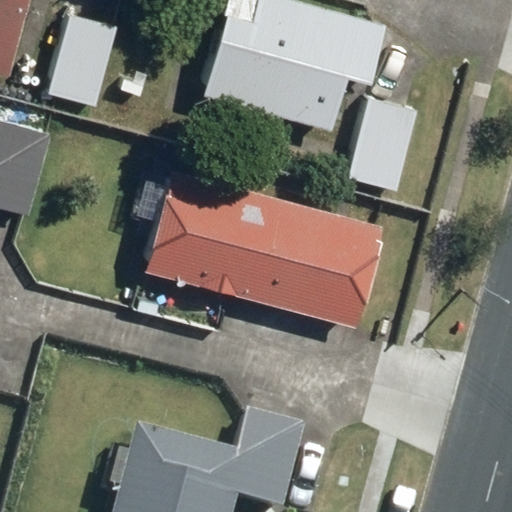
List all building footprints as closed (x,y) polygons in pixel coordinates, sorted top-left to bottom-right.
[(0,0),(0,50),(13,0),(0,0)] [(408,106),(356,90),(375,27),(288,0),(210,0),(182,90),(306,129),(340,139),(327,182),(380,198),(408,106)] [(0,107),(0,200),(38,210),(61,122),(0,107)] [(160,168),(159,173),(138,167),(123,220),(144,226),(131,272),(337,330),(366,226),(160,168)] [(147,422),(140,447),(125,443),(115,483),(130,487),(123,511),(240,511),(244,498),(289,509),(313,417),(245,399),(233,444),(147,422)]
